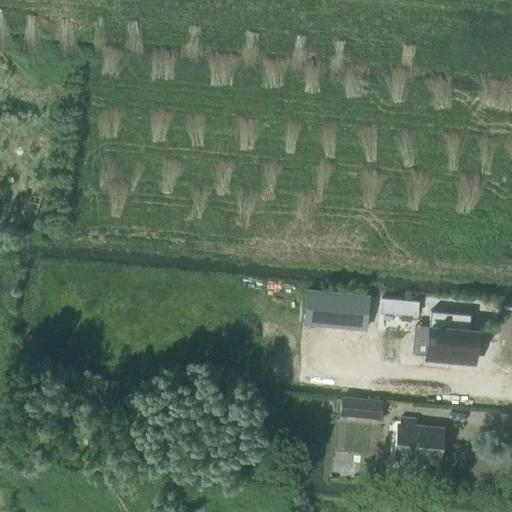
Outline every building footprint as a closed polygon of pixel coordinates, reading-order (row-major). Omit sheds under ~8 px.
[(368,296),(306,291),(303,324),(364,330),(368,296)] [(469,314),(429,311),(424,359),(472,363),(475,331),(467,330),(469,314)] [(403,344),(349,342),(348,377),(402,379),(403,344)] [(312,345),(312,360),(347,361),(348,346),(312,345)] [(381,401),(343,397),(341,415),(379,419),(381,401)] [(400,418),(396,458),(402,458),(400,474),(403,474),(406,477),(410,478),(413,475),(424,476),(426,461),(436,462),(439,430),(414,427),(414,420),(400,418)]
